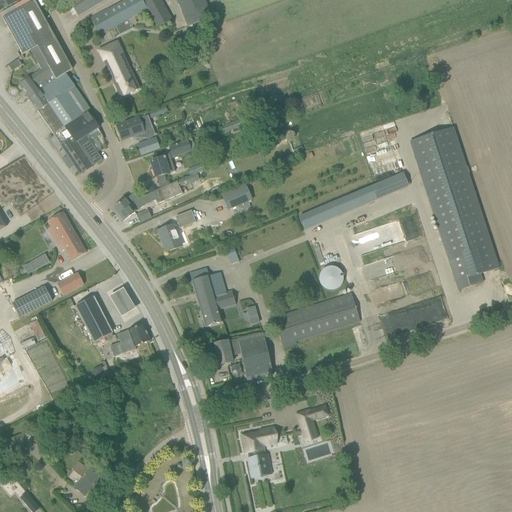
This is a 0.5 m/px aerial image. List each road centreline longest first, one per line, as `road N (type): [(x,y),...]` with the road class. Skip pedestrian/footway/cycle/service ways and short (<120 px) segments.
road 1 (unclassified): [(201,415),(511,311)]
road 2 (unclassified): [(90,218),(115,194),(121,167),(45,0)]
road 3 (tertiary): [(90,218),(155,312),(177,361)]
road 4 (tertiary): [(0,104),(90,218)]
road 5 (unclassified): [(99,511),(146,457),(193,427)]
